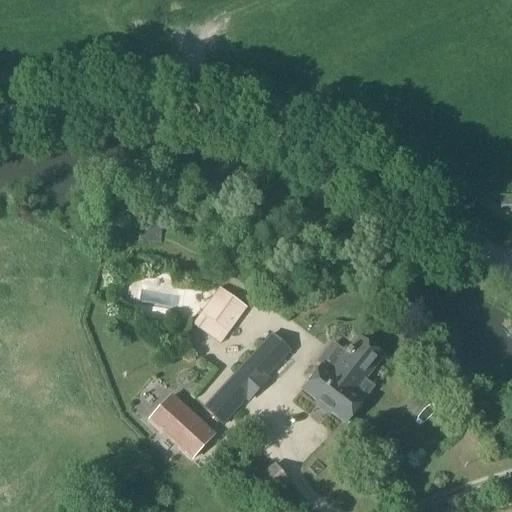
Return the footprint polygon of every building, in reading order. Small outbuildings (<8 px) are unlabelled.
[(511,199),(502,200),(502,212),(511,211),(511,199)] [(244,309),(217,290),(191,324),(218,343),(244,309)] [(201,407),(220,425),(289,353),(270,335),(201,407)] [(383,356),(358,337),(349,349),(347,348),(344,352),(346,353),(330,373),(320,366),(302,390),(345,424),(364,400),(355,393),(383,356)] [(212,437),(171,398),(149,421),(190,459),(212,437)] [(276,465),(257,480),(261,484),(253,490),(261,502),(288,481),(276,465)]
